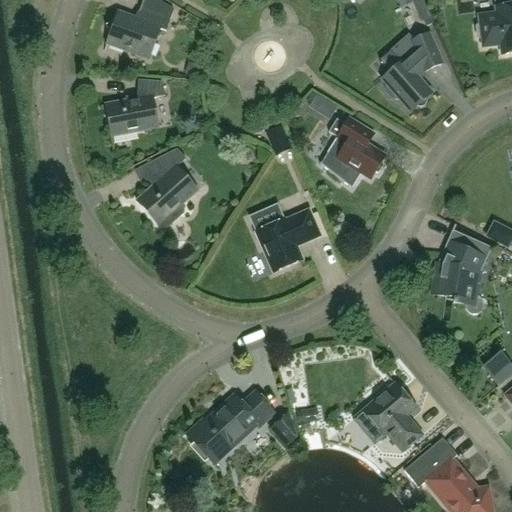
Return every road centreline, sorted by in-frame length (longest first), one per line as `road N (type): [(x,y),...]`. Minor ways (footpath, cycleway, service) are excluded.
road 1 (residential): [(241,336),(197,323),(149,294),(72,204),(54,144),(52,91),(71,0)]
road 2 (residential): [(358,292),(394,246),(446,148),(511,101)]
road 3 (residential): [(511,469),(358,292)]
road 4 (residential): [(121,511),(130,460),(154,409),(187,371),(241,336)]
road 5 (tertiary): [(28,511),(0,315)]
road 6 (residential): [(241,336),(296,322),(358,292)]
